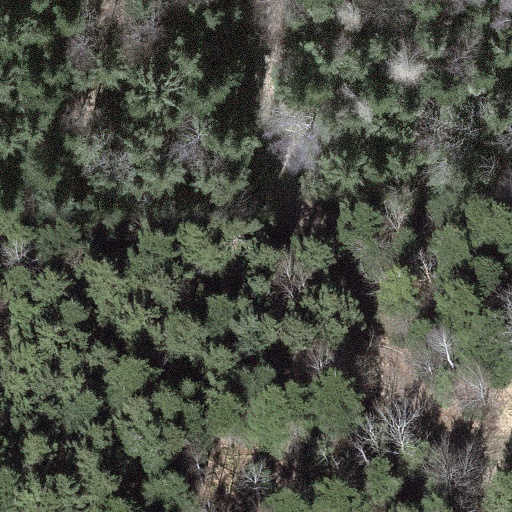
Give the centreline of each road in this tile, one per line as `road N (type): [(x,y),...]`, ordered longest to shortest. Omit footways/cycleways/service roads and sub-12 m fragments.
road 1 (track): [(296,0),(292,106),(313,209),(378,351)]
road 2 (track): [(378,351),(414,405),(482,450),(511,452)]
